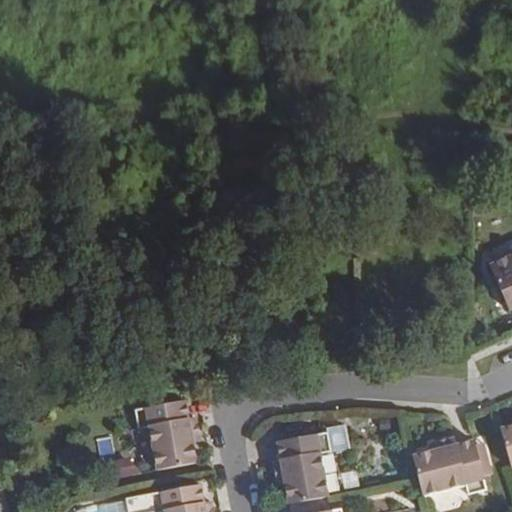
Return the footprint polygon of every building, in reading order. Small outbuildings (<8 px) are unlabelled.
[(393,37),(392,61),(366,61),(366,87),(390,87),(441,88),(465,88),(466,63),(442,62),(442,38),(393,37)] [(232,163),(233,174),(265,172),(264,160),(232,163)] [(511,253),(489,264),(510,309),(511,308),(511,253)] [(157,471),(197,463),(194,448),(190,425),(185,401),(135,410),(139,429),(149,427),(157,471)] [(190,425),(194,448),(203,447),(198,423),(190,425)] [(511,425),(500,429),(511,468),(511,467),(511,425)] [(287,491),(289,504),(328,496),(320,454),(331,452),(328,433),(277,443),(282,465),(287,491)] [(425,442),(428,451),(451,445),(449,436),(425,442)] [(428,451),(413,455),(419,480),(423,495),(466,484),(468,494),(487,489),(474,439),(451,445),(428,451)] [(135,460),(112,461),(113,477),(136,475),(135,460)] [(278,492),(287,491),(282,465),(273,467),(278,492)] [(164,511),(205,511),(205,510),(201,486),(151,495),(153,511),(162,511),(165,511),(164,511)]
